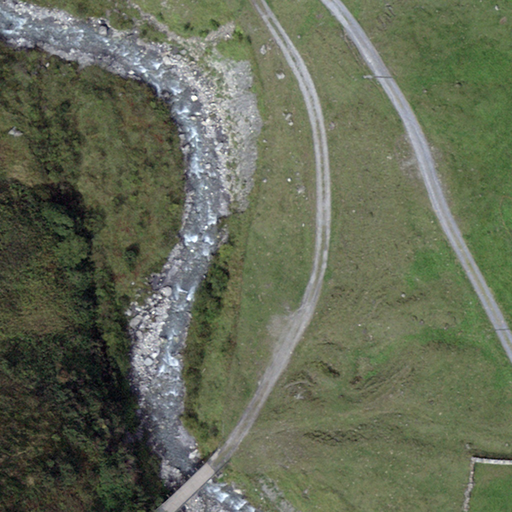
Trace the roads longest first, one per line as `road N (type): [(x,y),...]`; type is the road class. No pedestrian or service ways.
road 1 (track): [(164,511),(260,406),(322,285),(320,118),(259,0)]
road 2 (track): [(362,44),(410,123),(450,230),(511,350)]
